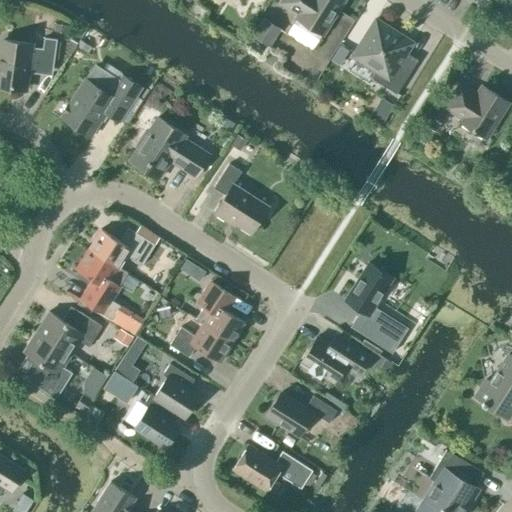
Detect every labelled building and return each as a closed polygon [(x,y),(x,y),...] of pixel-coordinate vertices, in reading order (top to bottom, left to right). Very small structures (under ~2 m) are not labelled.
[(322,33),(343,0),(283,0),(282,2),(300,13),(297,17),(322,33)] [(281,28),(262,16),(251,34),(269,46),(281,28)] [(406,52),(413,42),(376,19),(352,56),(376,71),(372,78),(396,93),(418,60),(406,52)] [(53,67),(57,39),(44,37),(43,48),(0,42),(0,83),(27,87),(29,73),(37,67),(37,64),(53,67)] [(120,121),(141,87),(122,75),(110,94),(85,78),(61,116),(82,130),(84,133),(88,133),(91,135),(106,112),(120,121)] [(460,121),(486,137),(508,102),(482,86),(476,96),(470,93),(471,91),(459,83),(444,107),(462,118),(460,121)] [(373,115),(383,122),(393,108),(384,101),(373,115)] [(195,176),(209,154),(184,138),(186,134),(158,116),(148,132),(146,131),(136,146),(138,148),(130,160),(158,178),(170,160),(195,176)] [(435,131),(440,122),(433,118),(427,126),(435,131)] [(251,232),(268,206),(233,184),(241,171),(229,163),(214,187),(226,194),(215,212),(227,220),(228,218),(251,232)] [(88,248),(118,267),(126,255),(142,265),(155,244),(134,230),(125,244),(101,228),(88,248)] [(118,267),(88,248),(76,268),(101,284),(88,304),(112,318),(110,321),(134,335),(140,324),(124,314),(127,309),(110,299),(119,285),(110,280),(118,267)] [(392,277),(369,262),(345,299),(369,314),(392,277)] [(202,323),(203,323),(232,342),(245,322),(221,306),(227,296),(208,284),(197,301),(202,305),(194,318),(202,323)] [(36,331),(71,353),(80,340),(89,346),(101,325),(71,306),(62,319),(49,311),(36,331)] [(351,324),(378,341),(384,331),(357,314),(351,324)] [(220,362),(232,342),(203,323),(202,323),(195,335),(181,326),(169,344),(189,356),(195,346),(220,362)] [(71,353),(36,331),(24,351),(37,359),(25,378),(56,398),(72,372),(63,366),(71,353)] [(402,343),(390,335),(380,351),(392,359),(402,343)] [(348,359),(362,368),(371,355),(347,340),(340,351),(317,336),(301,361),(334,382),(348,359)] [(378,353),(372,363),(388,373),(394,363),(378,353)] [(511,355),(508,353),(490,382),(486,379),(475,396),(507,417),(511,409),(511,355)] [(166,376),(154,396),(185,416),(198,396),(187,389),(194,379),(169,363),(162,374),(166,376)] [(127,406),(139,389),(116,373),(104,391),(127,406)] [(329,422),(336,410),(313,395),(305,407),(281,391),(266,415),(298,435),(313,412),(329,422)] [(175,409),(154,396),(150,393),(143,404),(147,406),(135,426),(166,446),(178,426),(168,419),(175,409)] [(97,423),(103,413),(93,406),(87,417),(97,423)] [(425,434),(421,441),(432,448),(436,441),(425,434)] [(312,469),(302,463),(282,450),(275,461),(248,444),(233,468),(266,489),(277,472),(300,487),(312,469)] [(461,511),(464,507),(466,508),(468,506),(478,489),(473,485),(482,470),(446,449),(429,477),(435,481),(416,511),(461,511)] [(0,484),(11,491),(24,469),(0,454),(0,484)] [(125,511),(136,497),(110,481),(90,511),(125,511)]
